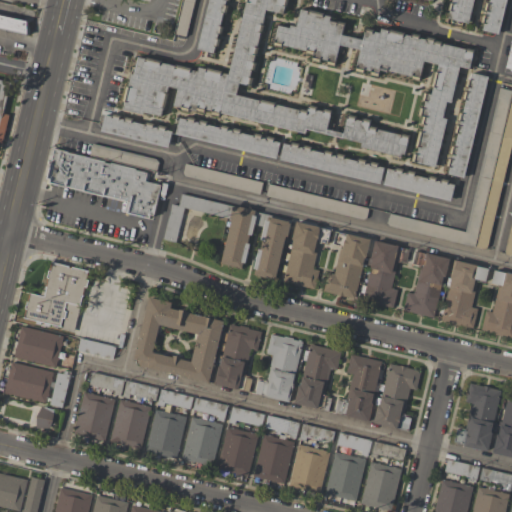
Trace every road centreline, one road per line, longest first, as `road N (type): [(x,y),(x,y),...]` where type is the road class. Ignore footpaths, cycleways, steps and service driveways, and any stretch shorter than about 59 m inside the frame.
road 1 (residential): [(12,236),(511,364)]
road 2 (residential): [(0,448),(268,511)]
road 3 (secondary): [(0,282),(61,34)]
road 4 (residential): [(412,511),(451,349)]
